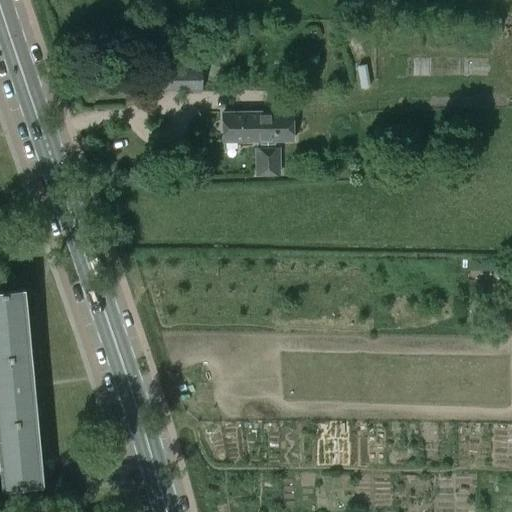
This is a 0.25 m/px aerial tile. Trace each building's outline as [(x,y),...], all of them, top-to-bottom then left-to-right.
[(154,70),(154,91),(203,90),(202,69),(154,70)] [(224,141),(294,141),(293,113),(224,114),(224,141)] [(279,149),(257,149),(257,175),(279,175),(279,149)] [(0,356),(29,354),(23,289),(0,291),(0,356)] [(29,354),(0,356),(0,421),(35,419),(29,354)] [(35,419),(0,421),(0,438),(4,487),(40,484),(35,419)]
